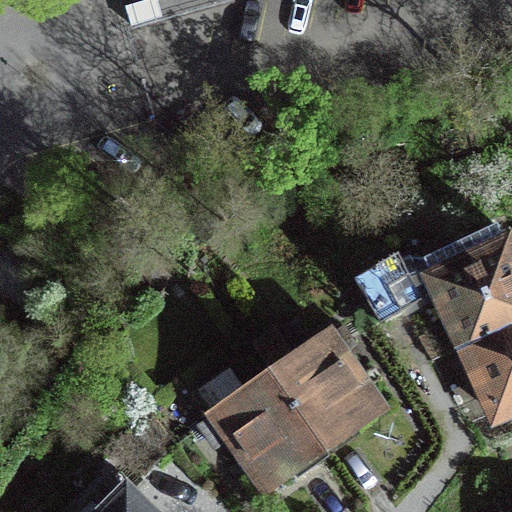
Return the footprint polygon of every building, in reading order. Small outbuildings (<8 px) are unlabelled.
[(511,255),(496,221),(417,258),(460,349),(511,324),(511,255)] [(399,255),(356,279),(379,322),(423,298),(399,255)] [(511,408),(511,324),(460,349),(492,417),(511,408)] [(269,372),(324,451),(381,411),(326,333),(269,372)] [(324,451),(269,372),(210,414),(264,492),(324,451)] [(147,511),(113,477),(78,511),(147,511)]
